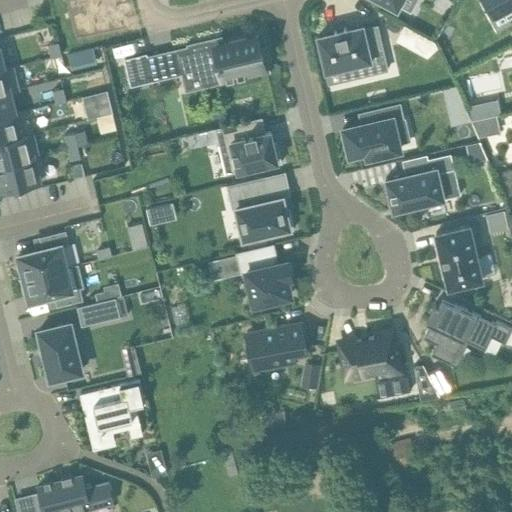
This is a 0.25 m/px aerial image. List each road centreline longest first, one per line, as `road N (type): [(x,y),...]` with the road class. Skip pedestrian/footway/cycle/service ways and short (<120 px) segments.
road 1 (residential): [(341,208),(324,281),(341,297),(381,297),(398,282),(389,242),(361,217)]
road 2 (residential): [(282,0),(325,180),(341,208)]
road 3 (residential): [(14,388),(49,412),(55,444),(40,461),(0,469)]
road 4 (residential): [(145,0),(156,17),(174,21),(265,0)]
